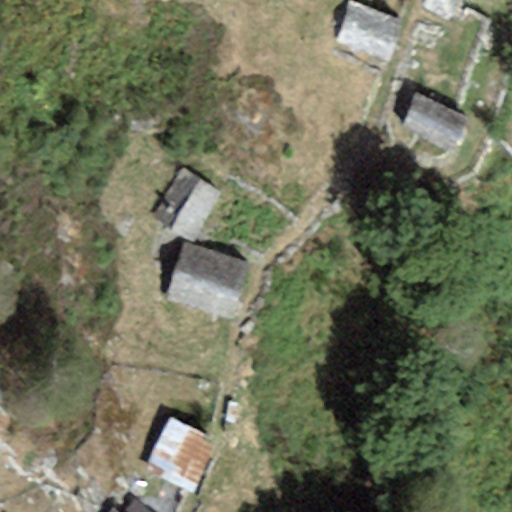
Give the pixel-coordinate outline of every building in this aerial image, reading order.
[(465,3),(459,0),(424,0),(422,5),(452,24),(465,3)] [(403,21),(349,3),(335,42),(389,60),(403,21)] [(416,93),(399,128),(453,154),(470,119),(416,93)] [(220,196),(180,169),(148,216),(188,243),(220,196)] [(181,246),(164,300),(235,323),(252,268),(181,246)] [(214,444),(171,420),(147,462),(190,486),(214,444)] [(122,511),(114,511),(112,509),(109,511),(146,511),(133,500),(122,511)]
